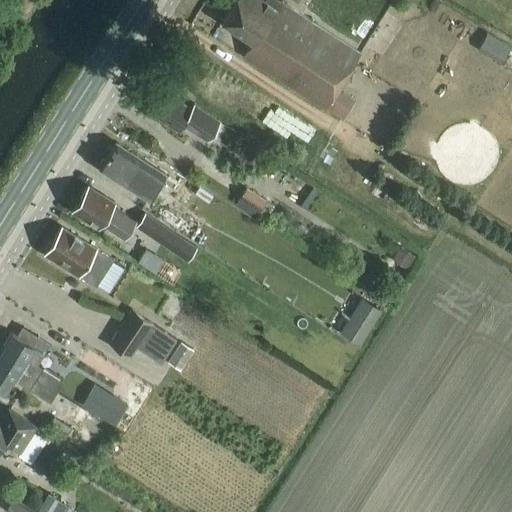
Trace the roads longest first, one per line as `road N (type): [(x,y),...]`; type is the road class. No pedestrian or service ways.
road 1 (track): [(142,1),(511,259)]
road 2 (primary): [(0,227),(143,0)]
